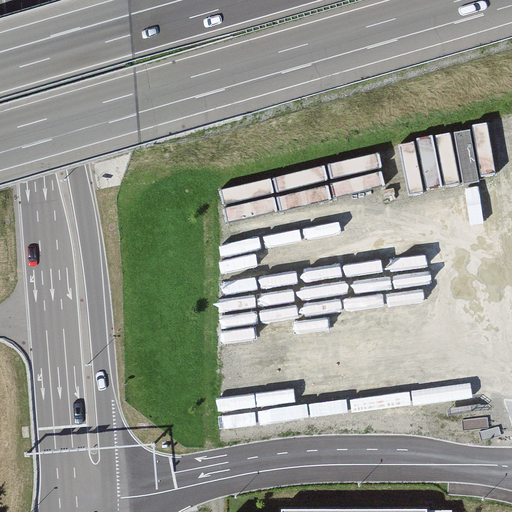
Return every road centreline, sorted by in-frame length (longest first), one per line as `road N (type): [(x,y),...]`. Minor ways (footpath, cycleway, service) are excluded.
road 1 (trunk): [(21,0),(61,511)]
road 2 (trunk): [(108,499),(89,232),(58,0)]
road 3 (motorway): [(0,134),(466,0)]
road 4 (residential): [(457,465),(331,460),(108,499)]
road 5 (motorway): [(131,35),(0,72)]
road 6 (motorway): [(253,0),(131,35)]
